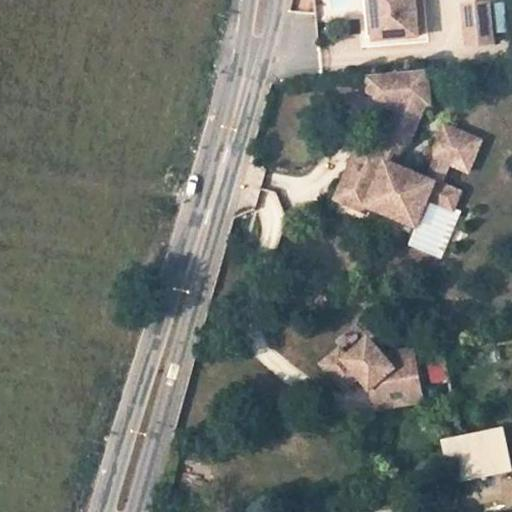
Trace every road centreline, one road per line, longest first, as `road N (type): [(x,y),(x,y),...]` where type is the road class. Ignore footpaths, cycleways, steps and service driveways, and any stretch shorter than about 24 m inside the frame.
road 1 (residential): [(123,511),(224,159)]
road 2 (unknown): [(262,58),(439,49),(450,31),(447,0)]
road 3 (residential): [(224,159),(275,0)]
road 4 (residential): [(249,0),(224,159)]
